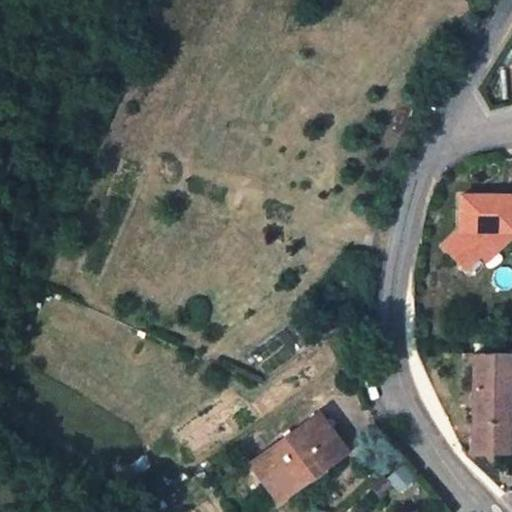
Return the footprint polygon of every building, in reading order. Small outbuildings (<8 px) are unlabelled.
[(321,67),(302,67),(302,77),(321,77),(321,67)] [(478,197),(460,196),(459,231),(443,247),(464,269),(490,244),(497,251),(511,236),(511,197),(488,197),(488,201),(478,201),(478,197)] [(471,354),(472,454),(509,453),(508,394),(508,354),(471,354)] [(318,415),(249,464),(276,502),(336,458),(322,439),(330,433),(318,415)] [(322,439),(336,458),(344,452),(330,433),(322,439)] [(383,479),(372,488),(378,495),(389,487),(383,479)]
